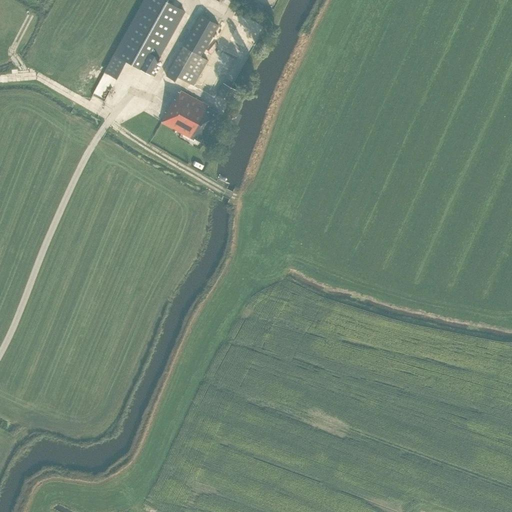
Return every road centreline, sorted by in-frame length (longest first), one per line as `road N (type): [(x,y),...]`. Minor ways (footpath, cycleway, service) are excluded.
road 1 (track): [(108,122),(302,229)]
road 2 (track): [(111,116),(36,76),(0,79)]
